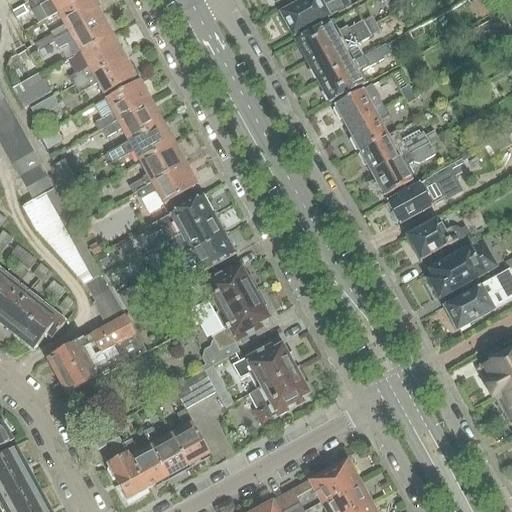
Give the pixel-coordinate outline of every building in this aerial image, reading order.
[(33,0),(28,3),(32,11),(39,7),(46,20),(56,15),(81,0),(33,0)] [(50,37),(54,43),(100,17),(95,8),(98,7),(93,0),(81,0),(56,15),(63,28),(49,36),(50,37)] [(268,0),(273,8),(282,3),(287,0),(268,0)] [(302,33),(337,15),(337,16),(351,9),(345,0),(306,0),(289,10),(280,15),(289,31),(293,28),(296,33),(292,35),(293,38),(302,33)] [(488,4),(485,0),(476,0),(476,1),(480,9),(488,4)] [(23,6),(13,12),(17,19),(27,13),(23,6)] [(72,43),(79,56),(112,38),(110,35),(111,35),(112,32),(108,26),(106,26),(105,26),(100,17),(54,43),(58,51),(72,43)] [(372,19),(363,24),(366,30),(375,25),(372,19)] [(298,42),(296,43),(304,57),(307,55),(310,62),(366,30),(363,24),(362,23),(347,31),(346,29),(340,32),(337,31),(332,22),(306,36),(297,41),(298,42)] [(375,25),(366,30),(370,37),(379,32),(375,25)] [(370,37),(366,30),(310,62),(313,67),(310,69),(318,83),(321,82),(355,63),(363,58),(357,46),(371,39),(370,37)] [(50,37),(34,46),(38,52),(54,43),(50,37)] [(68,79),(72,86),(123,58),(118,49),(119,49),(119,46),(116,41),(114,40),(113,40),(112,38),(79,56),(67,63),(74,76),(68,79)] [(385,47),(378,50),(382,59),(389,55),(385,47)] [(355,63),(321,82),(325,88),(322,89),(329,103),(331,103),(332,103),(365,85),(366,85),(367,84),(362,76),(360,74),(383,61),(382,59),(378,50),(363,58),(355,63)] [(123,58),(72,86),(78,96),(96,86),(102,98),(135,79),(137,78),(129,64),(127,65),(123,58)] [(11,89),(22,108),(49,92),(38,74),(11,89)] [(129,87),(104,102),(93,107),(100,121),(95,124),(99,133),(102,131),(149,104),(144,95),(147,94),(141,84),(139,85),(138,83),(129,87)] [(371,87),(334,107),(335,110),(334,111),(339,121),(341,120),(347,131),(383,109),(371,87)] [(416,101),(408,87),(399,92),(407,106),(416,101)] [(36,121),(59,108),(53,98),(31,110),(36,121)] [(3,101),(0,102),(0,116),(10,112),(3,101)] [(154,113),(149,104),(102,131),(107,139),(120,132),(127,144),(161,126),(160,123),(162,122),(156,112),(154,113)] [(383,109),(347,131),(352,140),(350,141),(356,152),(357,151),(359,153),(387,137),(380,124),(389,120),(383,109)] [(10,112),(0,116),(0,131),(16,123),(10,112)] [(16,123),(0,131),(0,145),(22,134),(16,123)] [(133,155),(139,166),(173,148),(170,143),(171,143),(172,140),(169,135),(166,134),(161,126),(127,144),(106,155),(112,165),(133,155)] [(49,131),(38,138),(46,152),(57,145),(49,131)] [(433,133),(425,138),(423,133),(394,149),(387,137),(359,153),(360,155),(358,156),(364,167),(366,166),(371,175),(436,138),(433,133)] [(22,134),(0,145),(6,157),(28,144),(22,134)] [(511,147),(511,145),(507,136),(488,146),(494,157),(511,147)] [(436,138),(371,175),(377,186),(375,187),(380,197),(382,196),(384,199),(412,183),(405,171),(414,166),(413,165),(433,154),(431,151),(441,146),(436,138)] [(28,144),(6,157),(12,168),(34,155),(28,144)] [(133,196),(137,194),(184,168),(179,158),(181,157),(175,146),(173,148),(139,166),(145,178),(128,187),(133,196)] [(34,155),(12,168),(18,178),(40,167),(34,155)] [(73,176),(65,160),(54,167),(65,188),(75,182),(72,176),(73,176)] [(397,224),(399,227),(408,222),(432,209),(431,207),(445,199),(446,201),(461,192),(453,178),(465,172),(460,162),(432,177),(432,178),(395,199),(386,204),(392,214),(390,215),(396,225),(397,224)] [(40,167),(18,178),(25,191),(47,179),(40,167)] [(137,194),(141,202),(148,215),(162,207),(167,218),(187,206),(182,195),(195,188),(194,186),(196,185),(190,174),(188,176),(184,168),(137,194)] [(54,192),(47,179),(25,191),(32,204),(54,192)] [(54,192),(32,204),(22,209),(34,231),(85,287),(90,284),(101,277),(74,228),(63,208),(54,192)] [(167,218),(144,231),(149,239),(160,232),(166,243),(179,236),(215,216),(204,197),(187,206),(167,218)] [(74,202),(63,208),(74,228),(85,221),(74,202)] [(173,254),(161,261),(165,269),(178,262),(226,236),(215,216),(179,236),(166,243),(173,254)] [(444,233),(436,221),(435,221),(435,220),(424,226),(425,227),(414,233),(405,238),(418,262),(419,263),(428,258),(444,249),(449,246),(455,255),(474,245),(465,229),(460,231),(459,230),(457,229),(455,229),(453,229),(451,230),(444,233)] [(2,232),(0,235),(0,240),(7,246),(12,240),(2,232)] [(172,280),(176,289),(201,275),(237,255),(226,236),(178,262),(184,273),(172,280)] [(472,281),(496,268),(482,243),(455,258),(446,264),(445,263),(439,267),(430,272),(434,279),(429,282),(439,299),(448,295),(458,289),(458,290),(472,282),(472,281)] [(97,246),(91,249),(94,255),(100,252),(97,246)] [(23,252),(17,247),(9,257),(16,262),(23,252)] [(16,262),(22,267),(29,257),(23,252),(16,262)] [(105,255),(97,259),(101,268),(109,263),(105,255)] [(22,267),(28,272),(36,262),(29,257),(22,267)] [(32,275),(39,280),(46,270),(39,265),(32,275)] [(39,280),(45,285),(53,275),(46,270),(39,280)] [(176,289),(172,291),(178,301),(187,296),(194,309),(202,323),(258,293),(248,276),(247,277),(243,270),(233,275),(231,270),(222,275),(205,284),(201,275),(176,289)] [(479,288),(446,307),(450,314),(449,315),(449,314),(448,315),(448,317),(449,316),(457,332),(495,312),(491,305),(488,300),(495,296),(511,286),(511,276),(509,271),(478,288),(479,288)] [(101,277),(90,284),(85,287),(90,296),(106,286),(101,277)] [(3,278),(0,281),(0,323),(18,338),(41,308),(3,278)] [(53,282),(45,292),(51,297),(59,287),(53,282)] [(93,306),(94,305),(111,295),(106,286),(90,296),(95,304),(92,305),(93,306)] [(65,292),(59,287),(51,297),(57,302),(65,292)] [(121,296),(131,315),(146,306),(136,288),(121,296)] [(258,293),(202,323),(213,343),(220,357),(204,366),(207,371),(239,353),(234,343),(254,333),(263,328),(260,323),(267,319),(265,311),(267,310),(266,308),(264,305),(258,293)] [(98,315),(115,305),(116,304),(111,295),(94,305),(93,306),(98,315)] [(73,303),(67,298),(58,308),(65,313),(73,303)] [(116,304),(115,305),(98,315),(103,324),(122,314),(116,304)] [(55,337),(64,326),(41,308),(18,338),(33,350),(37,347),(47,335),(52,339),(55,337)] [(57,355),(48,359),(55,373),(58,378),(61,383),(68,397),(74,394),(91,384),(103,377),(145,354),(135,337),(124,317),(90,337),(82,340),(65,350),(57,355)] [(249,377),(257,392),(300,369),(291,354),(288,356),(283,347),(275,351),(272,346),(232,368),(239,382),(249,377)] [(478,372),(494,401),(511,391),(511,354),(489,367),(489,366),(478,372)] [(300,369),(257,392),(249,397),(257,410),(253,412),(261,427),(304,404),(302,399),(309,395),(304,386),(308,383),(300,369)] [(216,395),(204,372),(173,390),(185,412),(216,395)] [(74,394),(68,397),(74,407),(75,410),(98,398),(91,384),(74,394)] [(179,402),(172,389),(163,394),(170,406),(179,402)] [(511,391),(494,401),(510,427),(511,425),(511,391)] [(182,428),(170,435),(189,468),(204,460),(203,457),(206,455),(208,458),(210,457),(205,448),(198,435),(185,412),(176,417),(182,428)] [(0,426),(0,449),(11,443),(4,429),(0,426)] [(100,433),(91,438),(93,442),(96,448),(98,451),(109,445),(119,440),(112,427),(111,427),(100,433)] [(189,468),(170,435),(159,441),(152,429),(142,434),(149,447),(150,447),(168,480),(170,479),(168,476),(172,474),(173,477),(189,468)] [(118,460),(105,467),(114,484),(116,483),(119,489),(117,491),(121,498),(123,497),(126,503),(132,499),(134,502),(148,494),(146,492),(148,491),(130,458),(119,439),(119,440),(109,445),(118,460)] [(150,447),(130,458),(148,491),(168,480),(150,447)] [(15,449),(0,456),(0,502),(5,511),(39,493),(15,449)] [(279,510),(279,511),(312,511),(322,507),(359,486),(360,484),(360,483),(358,483),(354,477),(357,476),(350,463),(347,464),(347,463),(342,465),(341,463),(334,468),(335,469),(328,473),(326,472),(319,476),(319,478),(310,483),(285,497),(285,496),(274,502),(279,510)] [(387,485),(380,488),(384,496),(391,492),(387,485)] [(359,486),(322,507),(312,511),(356,511),(370,505),(372,503),(365,490),(362,492),(359,486)] [(49,511),(39,493),(5,511),(49,511)]
